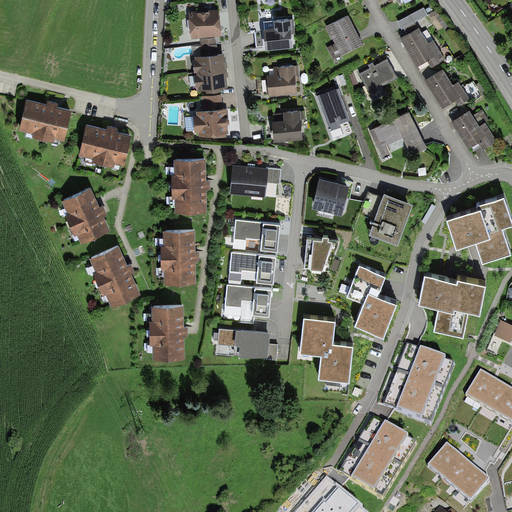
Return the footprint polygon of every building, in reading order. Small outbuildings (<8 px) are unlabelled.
[(426,6),(398,17),(402,26),(430,15),(426,6)] [(192,37),(223,34),(220,7),(189,10),(190,17),(188,17),(189,29),(191,29),(192,37)] [(332,56),(361,41),(346,13),(324,25),(329,34),(323,38),(332,56)] [(264,30),(256,31),(257,46),(266,45),(267,47),(293,45),(292,32),(295,32),(294,18),(292,19),(291,16),(274,17),(275,25),(263,26),(264,30)] [(417,26),(399,36),(413,63),(426,56),(430,63),(442,57),(432,38),(426,41),(417,26)] [(200,39),(201,53),(217,51),(215,37),(200,39)] [(225,51),(217,51),(201,53),(194,53),(195,58),(193,59),(194,69),(197,69),(226,67),(225,51)] [(387,58),(359,73),(372,97),(383,91),(379,84),(396,75),(387,58)] [(267,74),(269,93),(297,90),(296,78),(299,78),(298,65),(294,66),(294,63),(273,65),(274,73),(267,74)] [(226,67),(197,69),(197,74),(195,74),(196,85),(197,85),(198,88),(206,88),(206,94),(221,93),(221,86),(228,85),(227,76),(229,76),(228,70),(227,70),(226,67)] [(442,67),(423,80),(440,105),(463,90),(456,80),(452,83),(442,67)] [(348,73),(352,83),(358,81),(353,71),(348,73)] [(339,85),(316,93),(329,126),(351,117),(343,96),(339,85)] [(213,132),(213,137),(226,136),(226,130),(228,130),(227,122),(229,120),(230,115),(228,114),(228,105),(223,106),(222,93),(221,93),(206,94),(202,94),(202,108),(197,108),(197,114),(195,114),(196,129),(199,129),(200,133),(213,132)] [(28,103),(22,132),(59,139),(64,110),(28,103)] [(284,117),(273,118),(275,138),(304,134),(302,117),(305,117),(304,110),(301,110),(300,106),(283,109),(284,117)] [(469,110),(451,121),(467,146),(484,135),(489,142),(497,137),(479,109),(471,114),(469,110)] [(406,112),(369,131),(382,158),(389,154),(383,143),(401,134),(408,149),(422,142),(406,112)] [(194,113),(187,114),(188,131),(195,130),(194,113)] [(87,128),(81,156),(119,164),(125,136),(87,128)] [(175,210),(207,210),(207,189),(211,189),(211,177),(208,177),(208,154),(173,154),(173,171),(172,171),(172,196),(175,196),(175,210)] [(233,162),(230,193),(276,197),(277,183),(280,184),(282,167),(233,162)] [(313,205),(343,212),(349,183),(319,176),(313,205)] [(81,240),(109,228),(104,215),(108,213),(103,202),(99,204),(91,186),(63,198),(69,212),(66,213),(75,232),(78,231),(81,240)] [(369,230),(396,240),(411,200),(384,190),(382,196),(367,191),(359,214),(373,219),(369,230)] [(511,221),(511,219),(504,195),(479,203),(480,206),(448,217),(457,244),(477,237),(484,259),(510,250),(501,225),(511,221)] [(280,221),(236,217),(233,244),(247,246),(248,237),(262,238),(261,245),(278,247),(280,221)] [(164,229),(164,243),(161,243),(161,268),(163,268),(163,282),(196,282),(196,260),(200,260),(200,249),(195,249),(195,230),(164,229)] [(306,265),(329,267),(339,238),(328,237),(329,233),(322,232),(322,237),(308,236),(306,265)] [(112,305),(140,292),(132,273),(135,271),(131,262),(128,263),(119,244),(90,256),(96,269),(94,270),(104,293),(106,292),(112,305)] [(276,256),(231,251),(229,279),(243,281),(243,272),(258,273),(257,280),(274,282),(276,256)] [(383,273),(361,264),(349,293),(366,300),(357,320),(383,331),(395,301),(375,293),(383,273)] [(458,280),(425,273),(420,301),(440,305),(436,327),(463,332),(468,307),(479,309),(485,281),(459,276),(458,280)] [(273,287),(229,282),(226,312),(241,313),(242,303),(252,304),(252,312),(270,313),(273,287)] [(154,357),(185,357),(185,336),(189,336),(189,323),(185,323),(185,302),(152,302),(152,318),(150,318),(150,342),(154,342),(154,357)] [(334,316),(305,313),(301,350),(321,352),(318,374),(350,378),(354,342),(332,340),(334,316)] [(494,334),(509,340),(511,332),(511,324),(500,320),(494,334)] [(271,330),(236,327),(236,329),(220,328),(219,332),(215,331),(215,338),(219,338),(218,341),(236,342),(235,351),(241,351),(241,354),(265,356),(265,358),(277,359),(278,343),(269,342),(271,330)] [(452,366),(406,348),(385,405),(431,421),(452,366)] [(511,428),(511,394),(480,374),(465,397),(480,406),(467,425),(500,446),(511,428)] [(415,445),(373,418),(339,471),(381,498),(415,445)] [(495,471),(451,436),(426,467),(470,502),(495,471)] [(362,511),(363,511),(326,479),(297,511),(362,511)]
